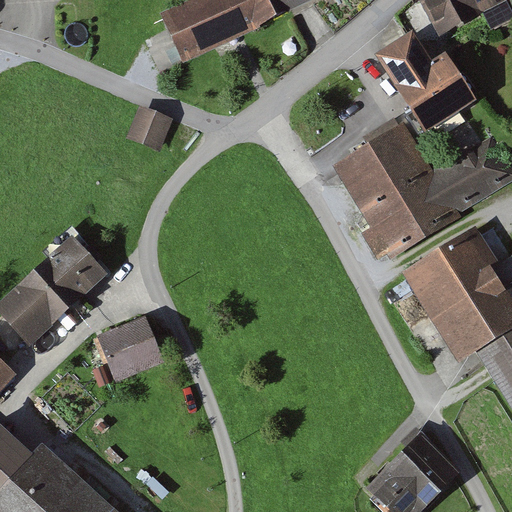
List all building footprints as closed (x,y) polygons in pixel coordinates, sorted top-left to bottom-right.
[(178,65),(260,27),(247,0),(189,0),(155,16),(178,65)] [(247,0),(260,27),(291,12),(285,0),(247,0)] [(285,0),(291,12),(318,0),(285,0)] [(511,0),(414,0),(433,39),(511,1),(511,0)] [(401,40),(364,65),(413,140),(467,104),(436,56),(419,67),(401,40)] [(169,125),(136,114),(126,145),(159,156),(169,125)] [(399,132),(327,172),(362,233),(355,236),(372,266),(511,187),(511,171),(493,139),(424,177),(399,132)] [(511,292),(508,295),(470,235),(393,285),(451,375),(474,360),(511,419),(511,292)] [(69,237),(0,300),(0,334),(18,354),(66,309),(92,285),(104,274),(69,237)] [(145,323),(91,341),(105,380),(158,361),(145,323)] [(0,384),(5,380),(0,375),(0,511),(101,511),(32,445),(11,466),(0,454),(0,384)] [(420,511),(455,477),(415,438),(365,489),(388,511),(420,511)]
